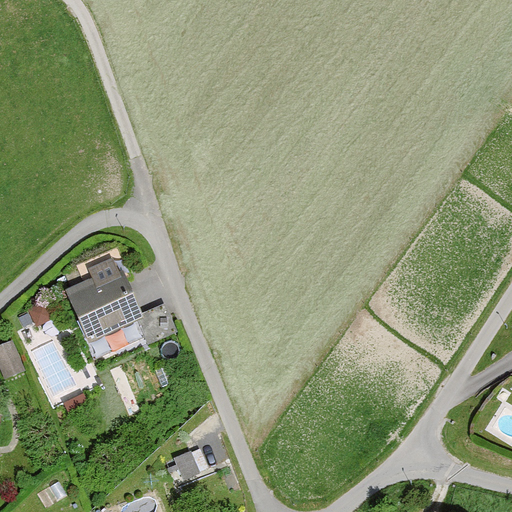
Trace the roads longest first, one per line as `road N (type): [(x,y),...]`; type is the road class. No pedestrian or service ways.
road 1 (residential): [(269,511),(156,212),(114,214),(74,228),(0,304)]
road 2 (track): [(74,0),(91,19),(156,212)]
road 3 (residential): [(340,511),(395,473),(511,483)]
